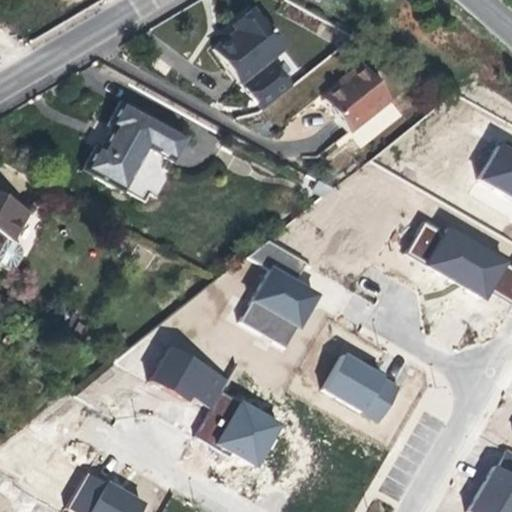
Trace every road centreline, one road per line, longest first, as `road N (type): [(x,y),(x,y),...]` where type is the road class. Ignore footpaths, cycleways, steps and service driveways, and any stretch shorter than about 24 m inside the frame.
road 1 (residential): [(406,511),(481,371),(384,313)]
road 2 (residential): [(133,0),(0,78)]
road 3 (residential): [(239,511),(114,441)]
